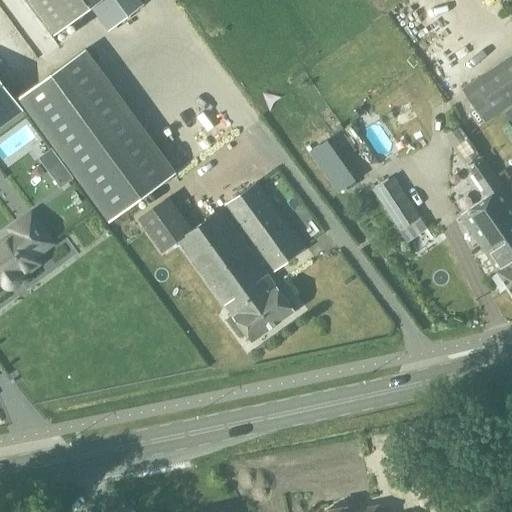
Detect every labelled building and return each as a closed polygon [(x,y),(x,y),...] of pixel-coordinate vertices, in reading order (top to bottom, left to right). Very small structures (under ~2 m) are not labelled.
[(141,0),(27,0),(54,36),(91,9),(108,31),(144,4),(141,0)] [(20,98),(110,222),(176,173),(86,50),(20,98)] [(511,54),(462,88),(485,123),(511,104),(511,54)] [(0,124),(22,108),(0,78),(0,124)] [(386,172),(409,163),(398,134),(375,142),(386,172)] [(330,140),(312,153),(321,166),(339,153),(330,140)] [(489,197),(460,217),(511,290),(511,199),(482,157),(468,168),(489,197)] [(54,177),(61,186),(72,178),(64,169),(54,177)] [(400,231),(421,217),(394,177),(373,191),(400,231)] [(305,251),(256,183),(226,205),(275,272),(305,251)] [(226,306),(234,316),(253,341),(295,310),(268,273),(267,274),(221,210),(193,230),(170,197),(139,219),(163,252),(178,241),(225,306),(226,306)] [(0,290),(6,286),(9,287),(10,287),(12,287),(12,286),(10,286),(20,279),(20,280),(21,281),(21,278),(21,275),(37,263),(32,257),(52,243),(32,215),(18,225),(22,230),(0,245),(0,290)] [(281,414),(286,438),(364,422),(360,399),(281,414)]
